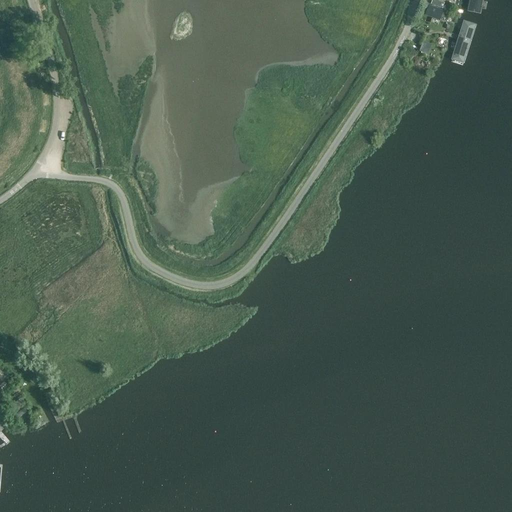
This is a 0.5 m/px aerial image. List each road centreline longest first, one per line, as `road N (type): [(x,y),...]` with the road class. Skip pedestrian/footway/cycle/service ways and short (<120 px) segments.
road 1 (unclassified): [(32,173),(110,184),(143,261),(194,285),(229,281),(266,245),(347,126),(417,0)]
road 2 (unclassified): [(30,0),(57,108),(32,173)]
